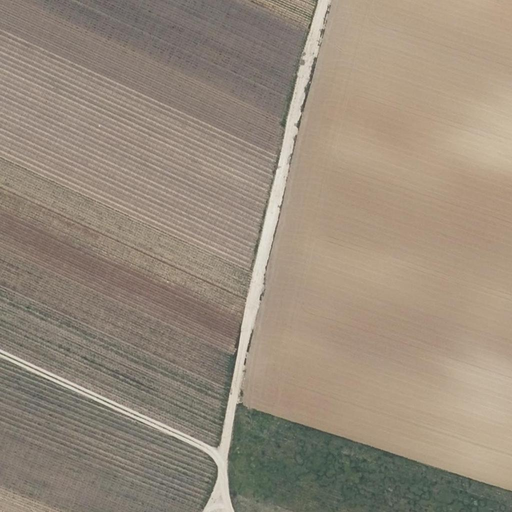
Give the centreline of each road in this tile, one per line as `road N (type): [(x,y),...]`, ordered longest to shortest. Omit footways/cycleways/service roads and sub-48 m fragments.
road 1 (track): [(330,0),(220,454),(228,511)]
road 2 (track): [(220,454),(0,355)]
